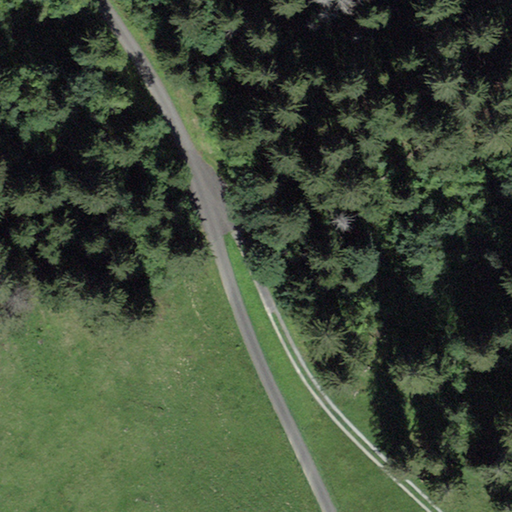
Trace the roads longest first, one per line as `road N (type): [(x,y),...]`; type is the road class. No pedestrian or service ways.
road 1 (unclassified): [(100,0),(162,93),(249,328),(330,511)]
road 2 (track): [(201,191),(247,253),(308,381),(436,511)]
